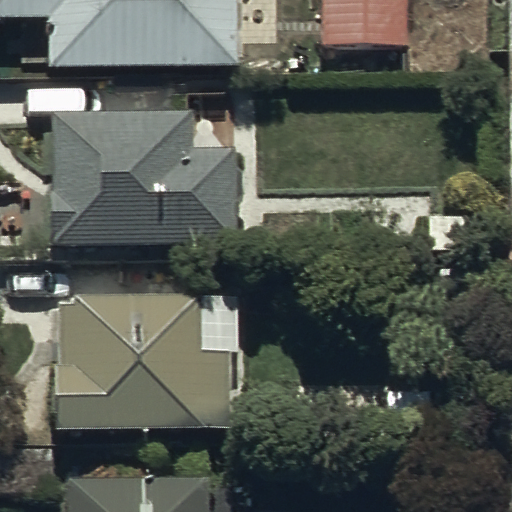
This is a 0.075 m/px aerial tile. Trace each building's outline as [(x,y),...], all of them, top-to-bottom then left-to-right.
[(0,0),(0,35),(46,35),(47,88),(239,83),(236,0),(0,0)] [(405,0),(323,0),(323,57),(405,58),(405,0)] [(296,87),(225,88),(226,134),(297,133),(296,87)] [(191,127),(49,126),(48,267),(229,268),(230,170),(191,170),(191,127)] [(53,317),(56,448),(231,445),(230,370),(234,370),(232,314),(53,317)] [(206,511),(206,498),(66,498),(66,511),(206,511)]
